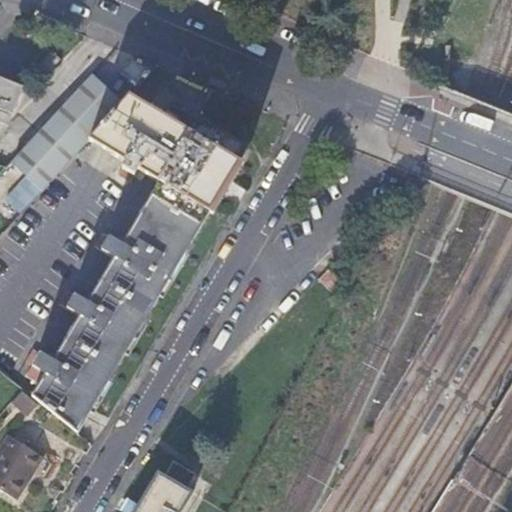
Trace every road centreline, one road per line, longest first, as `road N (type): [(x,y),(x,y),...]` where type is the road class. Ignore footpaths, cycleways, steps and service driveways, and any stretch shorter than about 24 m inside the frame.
road 1 (residential): [(80,511),(329,89)]
road 2 (secondary): [(115,0),(329,89)]
road 3 (secondary): [(329,89),(511,164)]
